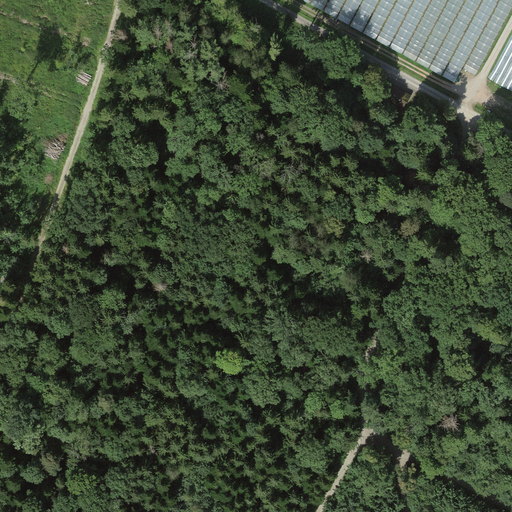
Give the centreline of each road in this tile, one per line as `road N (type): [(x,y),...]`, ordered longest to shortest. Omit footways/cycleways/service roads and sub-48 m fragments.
road 1 (track): [(0,357),(119,0)]
road 2 (track): [(368,424),(384,331),(469,114)]
road 3 (track): [(469,114),(258,0)]
road 4 (track): [(368,424),(511,508)]
